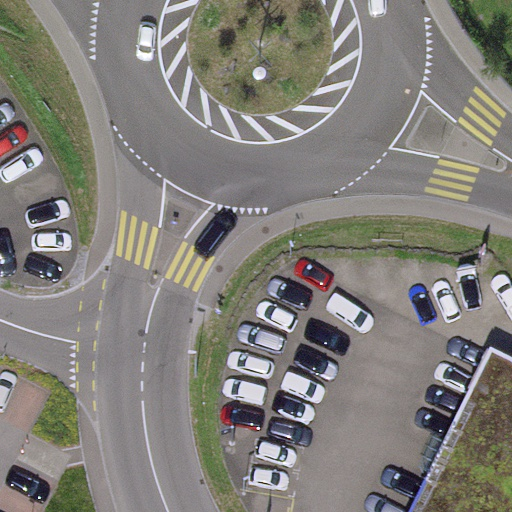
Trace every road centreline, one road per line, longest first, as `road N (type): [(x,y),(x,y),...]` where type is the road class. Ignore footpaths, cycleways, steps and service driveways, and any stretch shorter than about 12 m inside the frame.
road 1 (residential): [(208,168),(167,255),(149,317),(147,431),(170,511)]
road 2 (primary): [(208,168),(259,180),(310,173),(355,147),(387,106)]
road 3 (primary): [(140,0),(130,36),(137,89),(164,136),(208,168)]
road 4 (primary): [(387,106),(511,169)]
